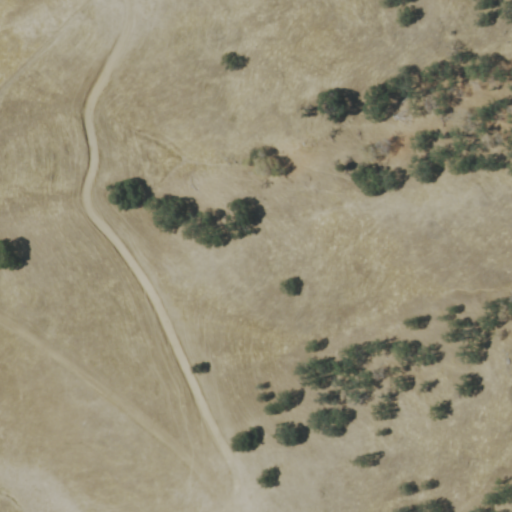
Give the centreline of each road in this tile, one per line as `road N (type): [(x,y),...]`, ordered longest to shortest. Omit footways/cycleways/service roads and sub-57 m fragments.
road 1 (track): [(235,511),(234,475),(175,343),(82,195),(91,146),(83,116),(127,22),(126,0)]
road 2 (track): [(231,508),(143,423),(0,318)]
